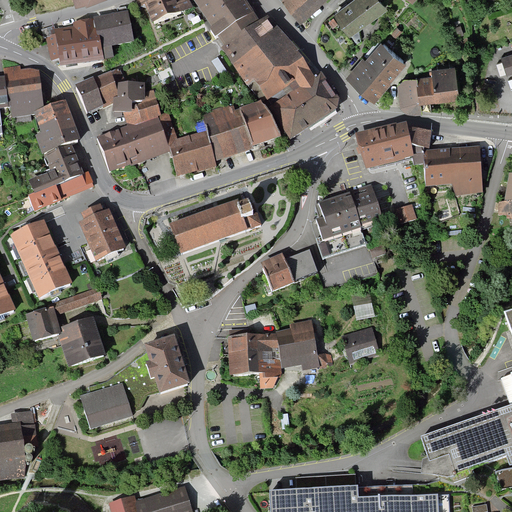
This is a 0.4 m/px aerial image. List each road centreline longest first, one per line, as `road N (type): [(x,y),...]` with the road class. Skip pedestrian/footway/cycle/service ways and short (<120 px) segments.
road 1 (unclassified): [(225,482),(362,459),(480,400),(449,329),(511,133)]
road 2 (unclassified): [(202,318),(293,233),(309,150)]
road 3 (tertiary): [(0,46),(56,75),(102,181),(124,199)]
road 4 (unclassified): [(182,323),(94,379),(0,413)]
road 5 (tertiary): [(124,199),(151,202),(309,150)]
road 6 (residential): [(225,482),(202,452),(194,423),(202,318)]
road 7 (tertiary): [(365,124),(511,133)]
road 8 (residential): [(182,323),(124,199)]
